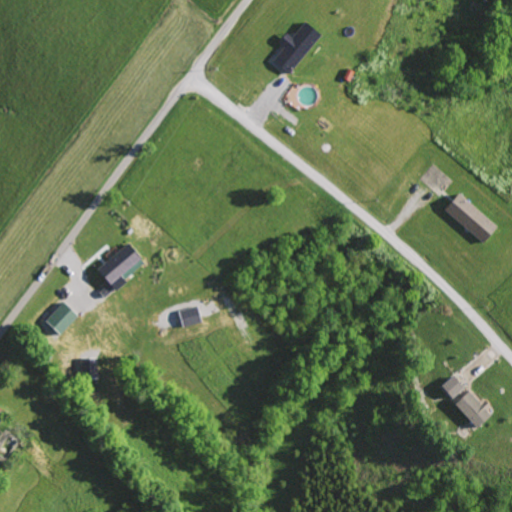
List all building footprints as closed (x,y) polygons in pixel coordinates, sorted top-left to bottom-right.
[(282,34),(274,43),(280,47),(268,61),(284,75),(317,36),(301,22),(287,38),(282,34)] [(480,243),(493,226),(452,195),(439,212),(480,243)] [(123,282),(121,280),(141,264),(125,244),(93,270),(110,292),(123,282)] [(73,317),(59,304),(42,322),(56,336),(73,317)] [(178,327),(197,325),(194,307),(176,310),(178,327)] [(93,358),(77,359),(78,380),(94,379),(93,358)] [(448,400),(460,390),(450,377),(438,387),(448,400)] [(483,411),(488,407),(481,400),(477,404),(465,392),(451,405),(473,430),(488,416),(483,411)]
